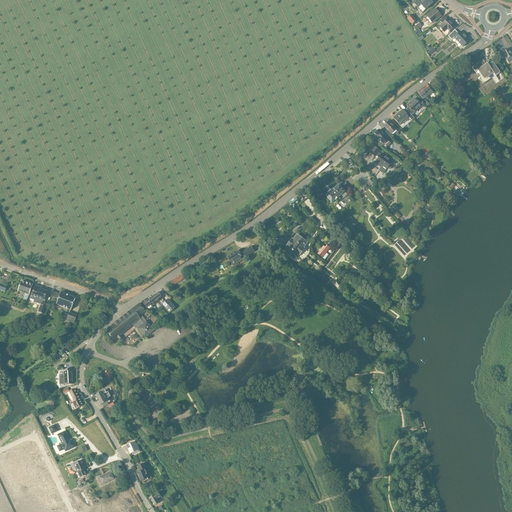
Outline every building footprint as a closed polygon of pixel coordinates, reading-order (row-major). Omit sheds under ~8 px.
[(421,13),(433,3),(430,0),(426,0),(417,9),(421,13)] [(432,24),(441,16),(435,9),(426,17),(432,24)] [(416,21),(411,15),(407,18),(412,24),(416,21)] [(455,26),(448,19),(442,24),(439,27),(444,32),(447,29),(449,31),(455,26)] [(466,37),(464,35),(463,35),(460,32),(458,34),(455,30),(448,36),(451,40),(454,38),(463,47),(469,41),(466,38),(466,37)] [(503,52),(502,52),(508,63),(511,61),(511,54),(511,53),(508,49),(505,51),(505,50),(502,51),(503,52)] [(500,73),(493,62),(497,59),(489,64),(488,62),(485,64),(483,60),(467,71),(472,68),(475,72),(478,75),(479,74),(482,77),(479,78),(483,84),(500,73)] [(427,84),(421,88),(426,96),(427,96),(432,92),(427,84)] [(421,88),(416,92),(417,94),(422,100),(427,96),(426,96),(421,88)] [(411,115),(421,107),(422,108),(424,106),(420,101),(418,103),(414,99),(407,106),(408,108),(406,110),(411,115)] [(402,110),(393,118),(400,126),(403,129),(412,121),(414,118),(411,115),(406,110),(404,112),(402,110)] [(398,132),(391,125),(392,124),(389,121),(383,126),(388,131),(386,133),(391,139),(398,132)] [(391,143),(379,130),(374,135),(375,135),(373,138),(380,146),(383,148),(386,145),(387,146),(391,143)] [(375,147),(370,154),(374,157),(375,156),(379,158),(376,162),(382,167),(379,171),(383,174),(386,170),(387,169),(388,169),(389,169),(391,169),(391,167),(392,166),(391,165),(390,164),(391,162),(388,160),(389,158),(385,156),(384,157),(381,155),(378,153),(379,151),(375,147)] [(339,197),(343,194),(342,194),(345,192),(339,185),(337,187),(336,187),(333,190),(329,193),(326,196),(331,203),(332,202),(333,203),(335,201),(335,200),(339,197)] [(299,211),(294,205),(299,202),(295,198),(289,203),(292,207),(297,213),(299,211)] [(417,206),(416,208),(420,211),(421,209),(422,209),(424,206),(424,205),(425,203),(421,200),(420,202),(419,202),(416,205),(417,206)] [(304,249),(303,248),(307,243),(297,235),(293,240),(291,239),(286,246),(288,247),(285,251),(295,258),(298,254),(299,255),(304,249)] [(326,253),(330,248),(326,245),(325,247),(323,246),(317,254),(323,258),(322,258),(324,260),(328,255),(326,253)] [(228,256),(227,257),(230,262),(233,266),(244,259),(243,258),(245,256),(246,257),(254,252),(251,246),(243,252),(240,254),(238,250),(234,253),(234,252),(234,253),(232,254),(231,255),(230,254),(230,255),(229,256),(228,256)] [(185,278),(182,274),(175,278),(178,282),(185,278)] [(29,295),(32,285),(21,281),(18,291),(29,295)] [(44,290),(43,290),(39,289),(39,287),(35,286),(33,292),(32,291),(30,298),(35,300),(36,297),(39,298),(39,299),(40,299),(40,300),(41,300),(42,300),(43,299),(38,312),(44,314),(48,305),(44,304),(45,300),(44,300),(46,296),(46,295),(47,294),(47,293),(47,292),(47,291),(46,291),(45,290),(44,290)] [(71,310),(75,298),(61,292),(56,304),(71,310)] [(143,303),(143,304),(145,306),(146,308),(147,308),(149,310),(153,307),(152,306),(162,299),(164,302),(169,299),(165,294),(161,297),(158,293),(148,300),(143,303)] [(134,325),(135,326),(134,327),(135,328),(136,328),(144,338),(154,330),(142,316),(140,318),(139,316),(145,311),(140,304),(117,321),(106,331),(114,341),(122,334),(134,325)] [(73,324),(76,316),(69,313),(66,321),(73,324)] [(63,375),(59,376),(59,383),(60,383),(60,382),(63,382),(63,384),(72,384),(72,371),(70,371),(70,369),(65,370),(65,372),(63,372),(63,375)] [(109,370),(103,373),(107,380),(113,377),(109,370)] [(69,392),(69,393),(74,401),(80,398),(75,390),(75,389),(69,392)] [(97,400),(109,394),(108,392),(107,393),(105,390),(102,392),(95,396),(97,400)] [(107,402),(110,400),(109,397),(110,397),(109,394),(97,400),(100,405),(102,404),(103,407),(108,404),(107,402)] [(74,401),(72,402),(76,409),(83,405),(80,398),(74,401)] [(52,434),(58,431),(55,425),(49,428),(52,434)] [(69,441),(65,432),(58,435),(62,444),(57,446),(60,451),(64,449),(65,451),(75,447),(72,440),(69,441)] [(80,478),(86,475),(84,470),(85,469),(81,460),(74,464),(80,478)] [(151,478),(148,472),(147,472),(143,464),(137,466),(139,472),(137,473),(140,481),(143,480),(144,481),(151,478)] [(102,485),(114,479),(111,472),(99,478),(98,479),(99,482),(100,481),(102,485)] [(153,506),(159,502),(157,499),(160,497),(158,492),(149,498),(153,506)]
